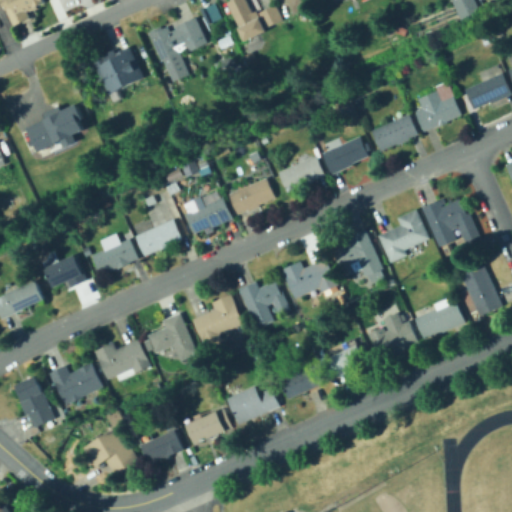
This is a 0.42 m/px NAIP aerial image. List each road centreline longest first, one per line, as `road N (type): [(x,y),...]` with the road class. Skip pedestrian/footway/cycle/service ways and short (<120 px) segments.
road 1 (tertiary): [(511,337),(125,505),(94,505),(56,491),(0,445)]
road 2 (residential): [(511,129),(0,358)]
road 3 (residential): [(141,0),(0,65)]
